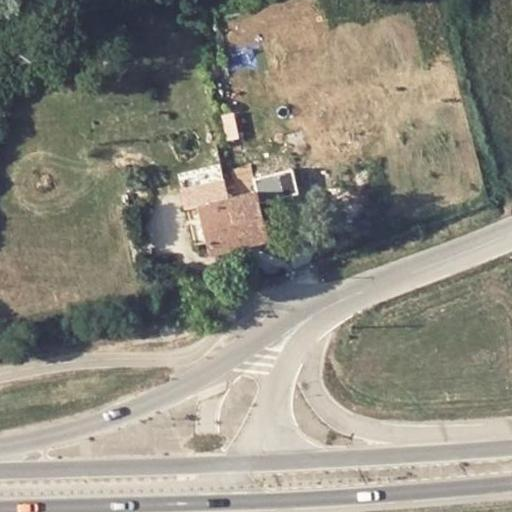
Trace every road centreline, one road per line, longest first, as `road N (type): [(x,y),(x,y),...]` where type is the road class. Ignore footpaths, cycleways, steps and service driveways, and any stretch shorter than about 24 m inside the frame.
road 1 (primary): [(0,510),(327,502),(511,485)]
road 2 (primary): [(315,306),(274,325),(198,381),(111,421),(0,447)]
road 3 (primary): [(328,464),(0,476)]
road 4 (primary): [(328,464),(297,455),(276,417),(282,380),(308,333),(350,292)]
road 5 (primary): [(511,447),(328,464)]
road 6 (primary): [(511,231),(350,292)]
